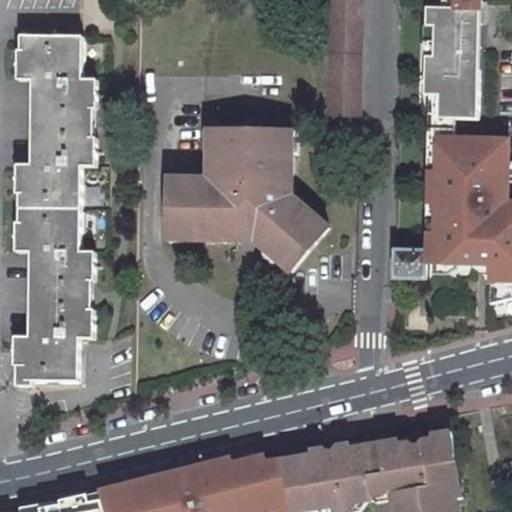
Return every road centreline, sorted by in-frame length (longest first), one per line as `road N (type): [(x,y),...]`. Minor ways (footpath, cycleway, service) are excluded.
road 1 (unknown): [(375,288),(212,314),(169,291),(171,89),(186,82),(268,91),(276,126)]
road 2 (secondary): [(0,479),(379,386)]
road 3 (residential): [(385,0),(370,340),(379,386)]
road 4 (secondary): [(379,386),(511,352)]
road 5 (unknown): [(0,405),(126,391)]
